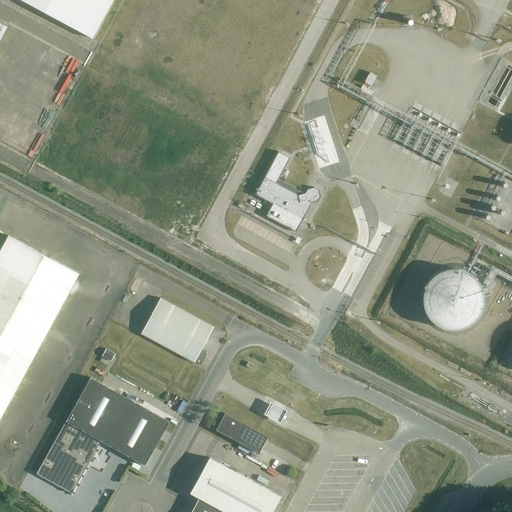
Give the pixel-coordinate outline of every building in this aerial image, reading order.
[(113,0),(20,0),(93,38),(113,0)] [(378,77),(370,73),(365,82),(373,86),(378,77)] [(280,150),(256,195),(273,204),(267,216),(297,232),(312,203),(319,201),(321,197),(319,190),(315,187),(308,189),(306,194),(299,195),(277,183),(291,157),(280,150)] [(0,420),(80,274),(10,236),(0,253),(0,420)] [(457,268),(454,268),(451,268),(449,268),(446,269),(443,269),(441,270),(439,272),(436,273),(434,275),(432,277),(431,279),(429,281),(427,283),(426,285),(425,288),(424,290),(424,293),(423,296),(423,298),(423,301),(424,303),(424,306),(425,309),(426,311),(427,313),(429,316),(431,318),(432,320),(434,322),(436,323),(439,325),(441,326),(443,327),(446,328),(449,328),(451,329),(454,329),(457,329),(459,328),(462,328),(464,327),(467,326),(469,325),(471,323),(473,322),(475,320),(477,318),(479,316),(480,313),(482,311),(483,309),(483,306),(484,303),(484,301),(484,298),(484,296),(484,293),(483,290),(483,288),(482,285),(480,283),(479,281),(477,279),(475,277),(473,275),(471,273),(469,272),(467,271),(464,269),(462,269),(459,268),(457,268)] [(200,365),(207,354),(202,349),(214,327),(161,298),(142,334),(200,365)] [(102,356),(111,361),(115,353),(106,348),(102,356)] [(170,422),(91,377),(67,421),(37,474),(73,494),(89,464),(89,465),(91,461),(93,462),(96,457),(94,456),(96,453),(102,441),(145,465),(170,422)] [(287,407),(271,398),(263,412),(280,421),(287,407)] [(268,437),(225,413),(216,430),(259,454),(268,437)] [(272,511),(281,496),(210,457),(191,493),(200,498),(191,511),(272,511)]
